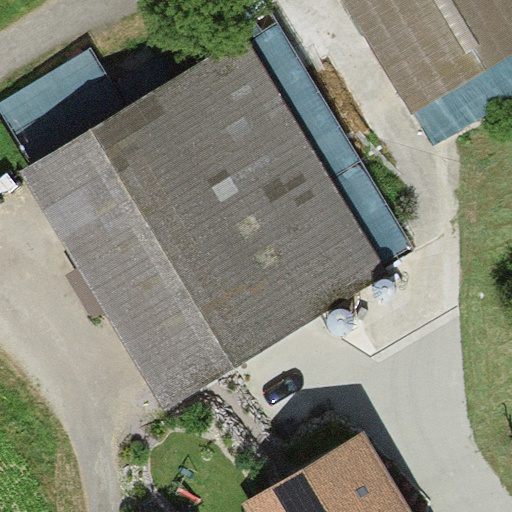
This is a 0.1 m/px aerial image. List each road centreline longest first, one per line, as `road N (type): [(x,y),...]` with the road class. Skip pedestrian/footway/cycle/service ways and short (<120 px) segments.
road 1 (track): [(295,0),(431,202),(415,418),(477,511)]
road 2 (track): [(106,511),(93,414),(16,295),(0,286)]
